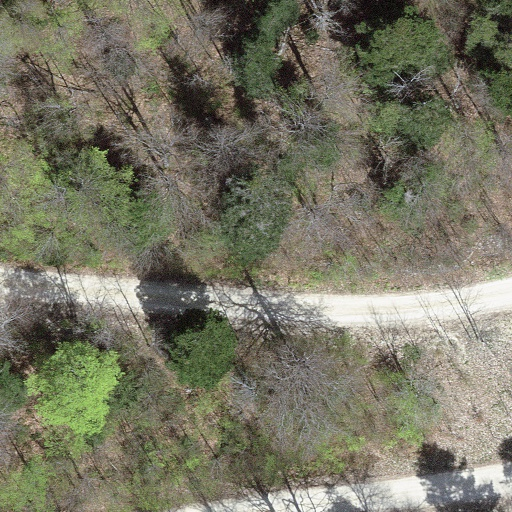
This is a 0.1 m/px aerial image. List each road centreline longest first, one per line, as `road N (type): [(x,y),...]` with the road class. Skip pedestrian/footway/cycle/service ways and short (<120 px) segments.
road 1 (unclassified): [(0,290),(428,332),(511,328)]
road 2 (unclassified): [(511,489),(311,501),(256,511)]
